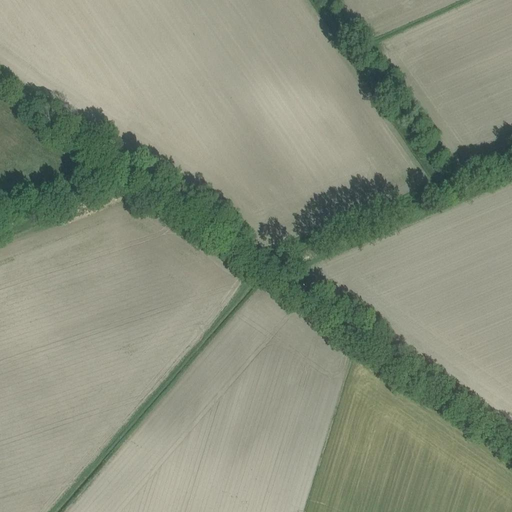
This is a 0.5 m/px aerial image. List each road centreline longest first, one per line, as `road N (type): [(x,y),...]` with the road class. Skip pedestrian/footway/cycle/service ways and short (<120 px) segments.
road 1 (track): [(511,438),(270,268)]
road 2 (track): [(270,268),(451,191)]
road 3 (track): [(270,268),(150,177),(125,168)]
road 4 (track): [(0,224),(125,168)]
